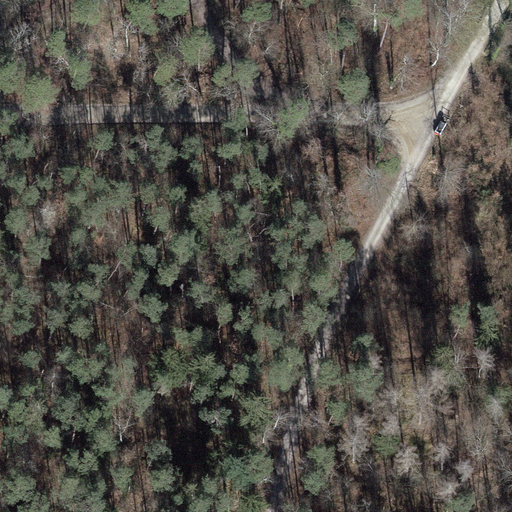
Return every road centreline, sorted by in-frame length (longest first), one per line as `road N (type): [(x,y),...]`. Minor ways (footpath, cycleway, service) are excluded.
road 1 (track): [(274,511),(304,393),(423,131),(503,0)]
road 2 (track): [(0,118),(345,113)]
road 3 (track): [(207,0),(222,49),(265,91),(423,131)]
